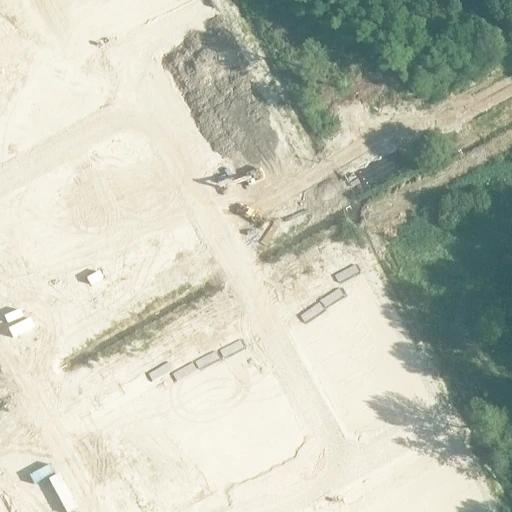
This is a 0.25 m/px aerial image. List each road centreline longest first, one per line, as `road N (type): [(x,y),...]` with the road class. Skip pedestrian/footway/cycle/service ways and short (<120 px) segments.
road 1 (residential): [(219,243),(6,356)]
road 2 (residential): [(396,156),(219,243)]
road 3 (residential): [(94,511),(6,356)]
road 4 (residential): [(349,472),(269,315)]
road 5 (residential): [(0,183),(144,104)]
road 6 (residential): [(219,243),(144,104)]
road 7 (residential): [(144,104),(123,65),(216,11)]
